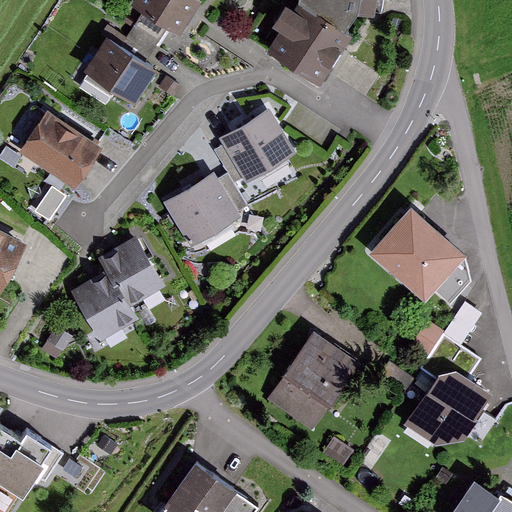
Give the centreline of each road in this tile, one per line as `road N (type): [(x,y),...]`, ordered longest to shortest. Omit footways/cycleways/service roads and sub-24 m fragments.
road 1 (residential): [(85,220),(191,100),(213,88),(261,79),(289,85),(401,142)]
road 2 (unclassified): [(190,382),(225,355),(401,142)]
road 3 (residential): [(511,342),(453,94),(434,66)]
road 4 (residential): [(190,382),(215,413),(362,511)]
road 5 (unclassified): [(0,378),(110,404),(190,382)]
